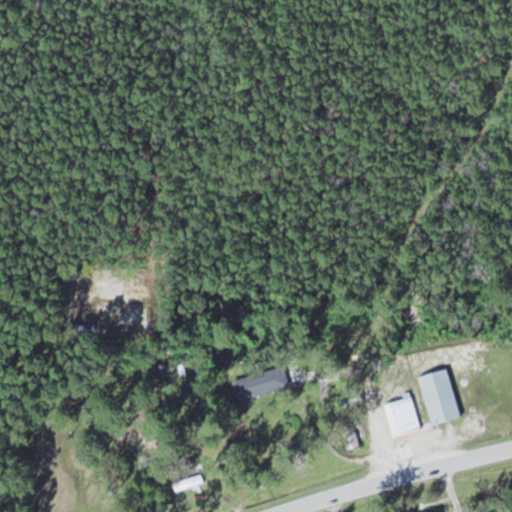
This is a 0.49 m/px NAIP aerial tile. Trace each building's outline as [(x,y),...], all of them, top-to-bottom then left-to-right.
[(253,374),(234,378),(239,399),(290,387),(285,364),(252,371),(253,374)] [(449,369),(420,377),(433,425),(462,417),(449,369)] [(422,428),(413,396),(384,404),(393,436),(422,428)] [(147,449),(147,432),(107,432),(107,442),(130,442),(130,449),(147,449)] [(360,447),(359,435),(347,436),(348,448),(360,447)] [(173,482),(176,491),(205,482),(203,474),(173,482)]
